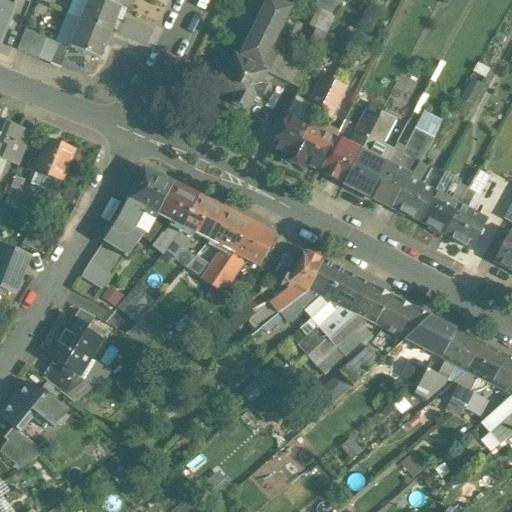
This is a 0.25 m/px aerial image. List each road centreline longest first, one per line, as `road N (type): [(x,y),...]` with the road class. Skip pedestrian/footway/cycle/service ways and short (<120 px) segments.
road 1 (residential): [(511,320),(132,130)]
road 2 (residential): [(0,376),(95,212),(132,130)]
road 3 (residential): [(194,0),(132,130)]
road 4 (residential): [(132,130),(0,75)]
